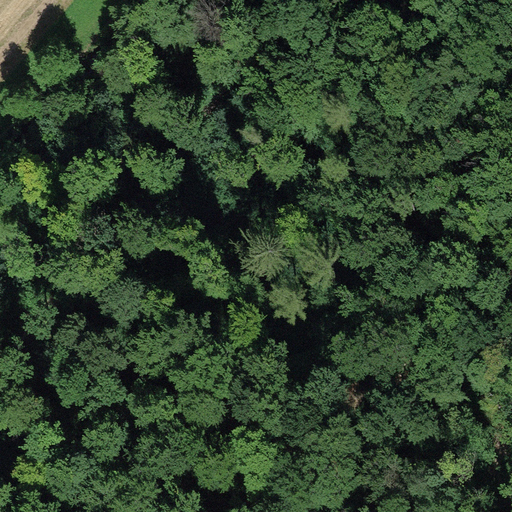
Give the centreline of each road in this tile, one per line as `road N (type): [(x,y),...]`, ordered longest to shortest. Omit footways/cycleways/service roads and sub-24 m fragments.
road 1 (track): [(289,0),(0,373)]
road 2 (track): [(511,250),(459,321),(258,511)]
